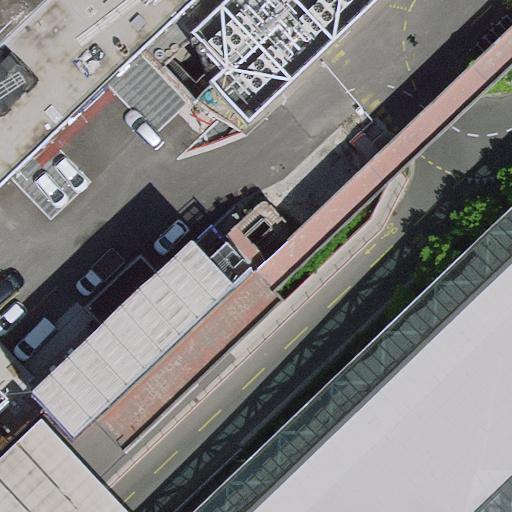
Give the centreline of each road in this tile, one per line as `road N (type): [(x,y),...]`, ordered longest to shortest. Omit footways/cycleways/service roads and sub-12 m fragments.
road 1 (unknown): [(393,66),(294,120),(137,172),(53,245),(13,248),(0,236)]
road 2 (unclassified): [(492,135),(447,125),(393,66),(463,0)]
